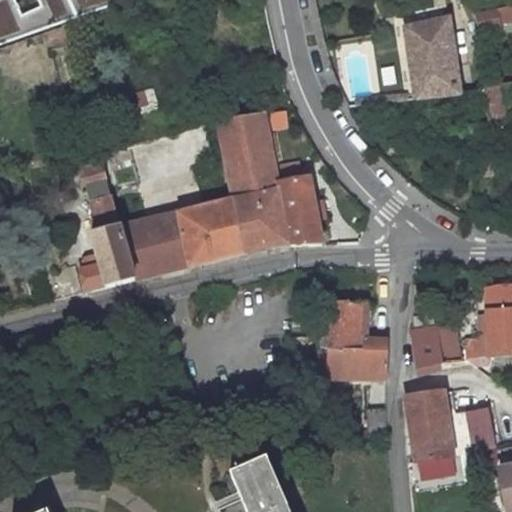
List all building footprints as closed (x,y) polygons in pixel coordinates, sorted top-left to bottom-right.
[(0,0),(0,45),(139,0),(0,0)] [(488,34),(508,30),(508,28),(504,12),(484,17),(488,34)] [(462,95),(455,39),(453,24),(412,29),(421,101),(445,99),(445,97),(462,95)] [(475,131),(496,128),(495,120),(489,91),(462,95),(445,97),(445,99),(449,134),(463,132),(475,131)] [(255,158),(263,194),(240,200),(252,256),(284,249),(294,249),(282,183),(279,170),(269,114),(223,124),(231,163),(255,158)] [(465,146),(477,144),(475,131),(463,132),(465,146)] [(263,194),(255,158),(231,163),(240,200),(263,194)] [(302,172),(294,168),(279,170),(282,183),(303,180),(302,172)] [(90,184),(109,180),(106,170),(87,175),(90,184)] [(282,183),(294,249),(325,248),(313,179),(303,180),(282,183)] [(103,265),(87,269),(86,274),(91,295),(135,284),(121,229),(114,200),(95,205),(102,232),(95,233),(100,256),(103,265)] [(135,284),(252,256),(240,200),(121,229),(135,284)] [(87,269),(103,265),(100,256),(89,259),(87,269)] [(80,267),(42,276),(48,305),(87,296),(80,267)] [(511,286),(488,288),(491,359),(492,359),(511,358),(511,286)] [(330,382),(388,383),(391,345),(369,343),(370,308),(334,308),(334,343),(330,382)] [(437,321),(419,324),(416,337),(439,334),(437,321)] [(461,364),(457,331),(439,334),(443,364),(444,367),(461,364)] [(416,337),(419,362),(422,379),(446,374),(445,370),(445,368),(444,367),(443,364),(439,334),(416,337)] [(407,402),(419,465),(456,459),(450,427),(445,396),(451,394),(446,374),(422,379),(419,362),(404,363),(403,366),(407,402)] [(445,370),(446,374),(451,394),(461,392),(464,392),(461,364),(444,367),(445,368),(445,370)] [(369,401),(371,431),(388,429),(388,399),(369,401)] [(456,461),(497,452),(493,419),(450,427),(456,459),(456,461)] [(289,511),(268,464),(232,479),(246,511),(289,511)] [(511,511),(511,469),(500,472),(508,511),(511,511)]
